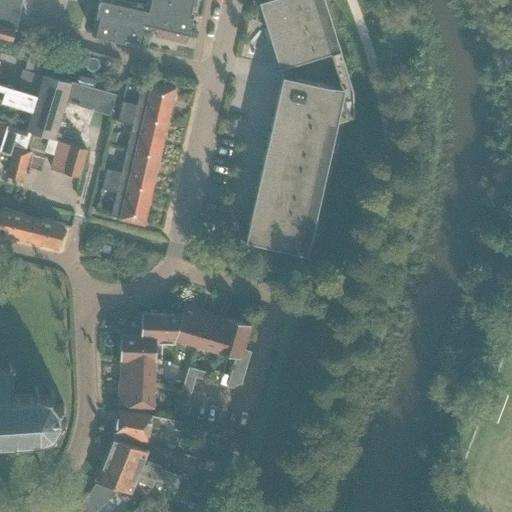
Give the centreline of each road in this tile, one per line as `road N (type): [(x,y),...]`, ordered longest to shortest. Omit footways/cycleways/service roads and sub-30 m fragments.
road 1 (unclassified): [(173,258),(233,0)]
road 2 (residential): [(94,303),(84,324),(77,448),(46,502),(31,511)]
road 3 (unclassified): [(241,404),(270,301),(169,271)]
